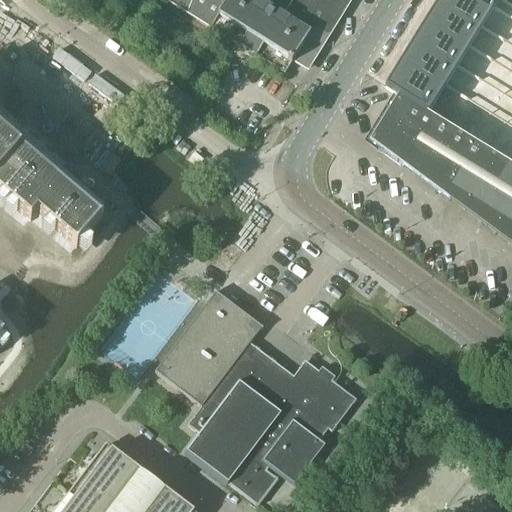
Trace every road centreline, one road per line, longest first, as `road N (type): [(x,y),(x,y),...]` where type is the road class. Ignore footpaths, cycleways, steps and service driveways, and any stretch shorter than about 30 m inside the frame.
road 1 (residential): [(293,181),(259,173),(26,0)]
road 2 (unclassified): [(511,365),(350,246),(318,219),(293,181)]
road 3 (residential): [(10,511),(75,424),(100,423),(219,511)]
road 4 (unclassified): [(293,181),(306,135),(391,0)]
